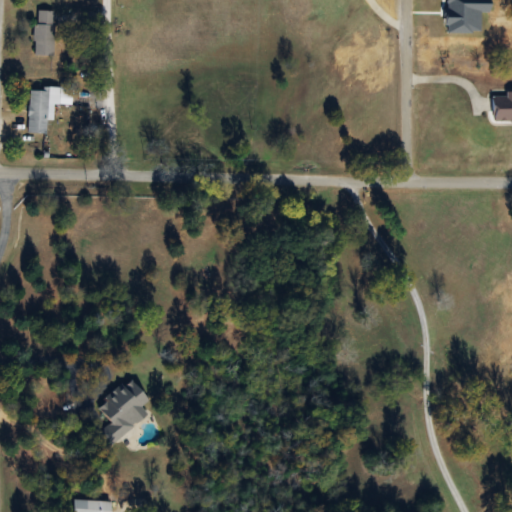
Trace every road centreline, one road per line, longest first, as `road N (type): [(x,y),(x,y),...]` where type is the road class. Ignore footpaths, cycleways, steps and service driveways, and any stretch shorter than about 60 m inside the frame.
road 1 (residential): [(511,184),(0,173)]
road 2 (residential): [(405,183),(408,0)]
road 3 (residential): [(106,0),(106,177)]
